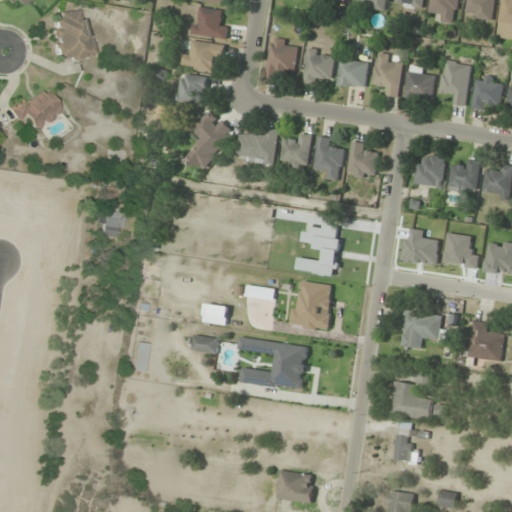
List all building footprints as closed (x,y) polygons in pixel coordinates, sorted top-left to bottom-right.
[(358,0),(358,6),(386,10),(387,0),(358,0)] [(459,0),(431,0),(430,11),(440,12),(438,21),(456,24),(459,0)] [(496,0),(469,0),(467,16),(494,19),(496,0)] [(511,0),(503,0),(500,23),(511,24),(511,30),(511,33),(511,32),(511,0)] [(229,22),(221,21),(222,11),(198,7),(194,35),(227,39),(229,22)] [(54,14),(56,24),(49,25),(57,64),(93,56),(83,8),(54,14)] [(285,71),(297,72),(300,41),(271,39),(268,77),(284,79),(285,71)] [(227,45),(194,41),(192,50),(185,49),(183,68),(214,72),(216,55),(225,57),(227,45)] [(324,86),(326,79),(332,80),(337,53),(310,49),(304,82),(324,86)] [(405,56),(377,55),(375,84),(384,84),(384,96),(402,97),(405,56)] [(370,59),(342,56),(339,86),(367,88),(370,59)] [(474,63),(445,60),(441,93),(457,95),(456,105),(469,107),(474,63)] [(407,99),(434,102),(438,70),(410,68),(407,99)] [(205,107),(209,77),(181,74),(177,104),(205,107)] [(492,111),(494,103),(502,104),(505,80),(478,76),(473,109),(492,111)] [(28,118),(34,128),(62,112),(47,87),(10,110),(19,123),(28,118)] [(190,153),(203,167),(237,137),(212,110),(190,130),(202,143),(190,153)] [(240,134),(237,159),(277,164),(281,130),(266,129),(266,137),(240,134)] [(296,141),(284,140),(284,166),(312,166),(312,134),(296,134),(296,141)] [(315,169),(326,170),(325,179),(342,181),(346,150),(334,148),(335,139),(320,137),(315,169)] [(349,175),(377,178),(380,154),(369,153),(370,144),(353,142),(349,175)] [(447,156),(428,155),(427,163),(418,163),(417,185),(445,186),(447,156)] [(464,168),(454,166),(450,190),(477,195),(483,162),(466,159),(464,168)] [(484,194),(511,198),(511,195),(511,166),(499,164),(498,172),(487,171),(484,194)] [(121,208),(95,210),(95,225),(100,225),(100,236),(114,236),(114,228),(123,227),(121,208)] [(401,347),(422,350),(423,339),(445,342),(449,316),(405,310),(401,347)] [(460,365),(477,367),(478,359),(504,362),(506,335),(490,334),(491,323),(474,322),(470,358),(461,357),(460,365)] [(194,351),(220,353),(221,337),(195,336),(194,351)] [(243,383),(306,390),(311,346),(242,338),(240,350),(278,355),(276,371),(244,368),(243,383)] [(147,344),(136,342),(132,369),(143,371),(147,344)] [(391,415),(432,420),(434,399),(419,397),(420,385),(433,387),(434,374),(420,372),(419,384),(395,381),(391,415)] [(415,424),(399,422),(396,461),(412,462),(415,424)] [(314,503),(316,475),(281,471),(279,499),(314,503)] [(414,511),(417,494),(390,490),(387,511),(414,511)] [(457,509),(460,494),(443,490),(439,505),(457,509)]
